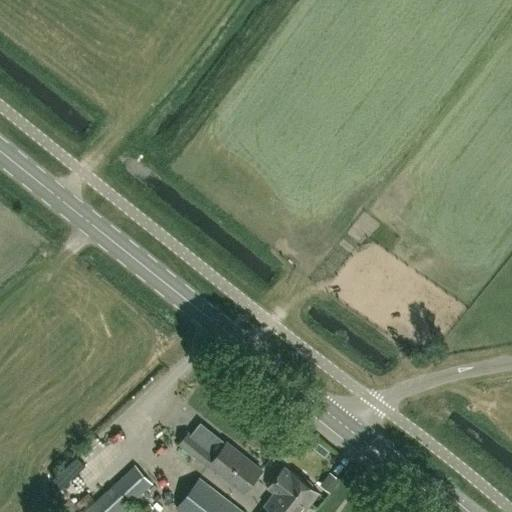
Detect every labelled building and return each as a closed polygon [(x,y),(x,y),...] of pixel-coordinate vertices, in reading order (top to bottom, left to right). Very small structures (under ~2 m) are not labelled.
[(244,491),(262,470),(228,442),(217,455),(189,432),(180,443),(209,466),(210,464),(244,491)] [(274,494),(272,497),(275,499),(278,496),(279,497),(286,502),(289,499),(298,506),(302,502),(308,507),(310,505),(320,492),(285,464),(266,488),(274,494)] [(136,465),(84,511),(120,511),(152,483),(136,465)] [(242,511),(199,478),(175,508),(180,511),(242,511)] [(275,499),(272,497),(264,506),(270,510),(268,511),(304,511),(308,507),(302,502),(298,506),(289,499),(286,502),(279,497),(278,496),(275,499)]
